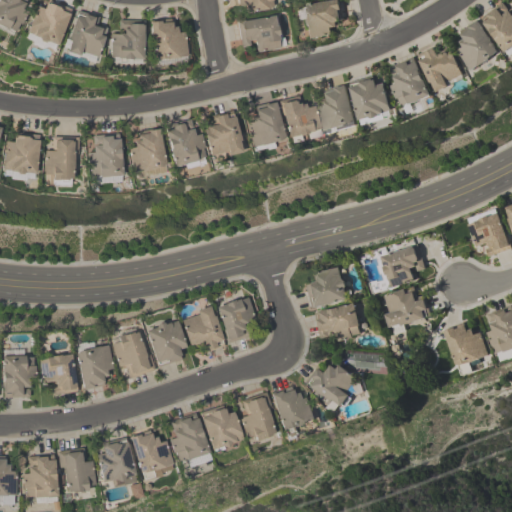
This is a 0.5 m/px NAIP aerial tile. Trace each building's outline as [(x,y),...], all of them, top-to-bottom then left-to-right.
[(0,0),(0,26),(16,34),(29,4),(26,3),(26,0),(0,0)] [(71,11),(37,0),(25,39),(59,50),(71,11)] [(345,23),(341,0),(297,6),(299,20),(304,20),(307,40),(335,36),(333,24),(345,23)] [(510,50),(511,52),(511,51),(511,8),(507,1),(481,19),(505,53),(510,50)] [(99,18),(76,11),(64,53),(97,63),(107,31),(96,27),(99,18)] [(256,54),(284,48),(278,15),(237,22),(241,45),(254,43),(256,54)] [(150,21),(153,65),(188,63),(186,29),(176,30),(175,19),(150,21)] [(472,72),(501,54),(480,20),(460,33),(465,42),(456,48),(472,72)] [(144,22),(121,21),(121,33),(110,33),(109,63),(143,64),(144,22)] [(466,80),(454,50),(444,54),(441,47),(419,56),(434,93),(466,80)] [(417,58),(392,67),(395,77),(388,80),(399,109),(432,97),(417,58)] [(359,124),(359,125),(394,116),(385,83),(376,85),(374,78),(326,90),(328,101),(318,104),(325,132),(359,124)] [(279,104),(290,143),(322,134),(314,106),(303,109),(300,98),(279,104)] [(253,108),(256,118),(245,121),(252,150),(285,142),(275,102),(253,108)] [(234,112),(212,117),(214,127),(203,129),(210,160),(243,153),(234,112)] [(163,128),(174,171),(207,163),(196,119),(163,128)] [(136,135),(138,145),(127,147),(133,180),(168,173),(160,130),(136,135)] [(40,137),(14,135),(14,144),(4,143),(2,178),(37,180),(40,137)] [(87,147),(88,177),(99,177),(100,180),(122,180),(121,135),(93,136),(93,147),(87,147)] [(76,138),(54,138),(53,149),(44,149),(43,186),(76,187),(76,138)] [(500,213),(468,222),(477,250),(487,247),(490,256),(511,250),(500,213)] [(425,269),(419,246),(381,255),(389,288),(415,282),(413,271),(425,269)] [(311,273),(313,284),(305,285),(310,309),(349,301),(342,267),(311,273)] [(412,331),(410,322),(430,317),(425,296),(415,298),(412,288),(381,296),(391,336),(412,331)] [(225,344),(249,338),(244,322),(253,320),(248,297),(216,305),(225,344)] [(315,312),(320,339),(331,337),(332,342),(362,336),(356,304),(315,312)] [(511,306),(483,316),(497,359),(511,354),(511,306)] [(212,307),(180,316),(188,347),(201,344),(203,352),(223,347),(212,307)] [(156,368),(180,361),(177,351),(186,349),(177,319),(145,328),(156,368)] [(454,367),(488,359),(482,330),(471,333),(468,324),(445,329),(454,367)] [(109,338),(118,371),(128,368),(131,378),(154,372),(143,330),(109,338)] [(108,342),(74,349),(82,391),(105,386),(103,375),(114,373),(108,342)] [(2,398),(34,398),(34,357),(23,357),(23,351),(2,351),(2,398)] [(39,357),(41,379),(53,378),(54,394),(76,393),(73,355),(39,357)] [(360,381),(335,362),(328,371),(321,365),(307,383),(339,408),(360,381)] [(270,394),(281,432),(316,421),(307,393),(296,397),(293,387),(270,394)] [(245,445),(278,436),(267,395),(243,401),(247,413),(234,417),(232,405),(200,413),(210,454),(245,445)] [(210,459),(196,414),(166,423),(179,468),(210,459)] [(138,480),(137,476),(173,468),(166,439),(155,441),(153,432),(128,437),(129,440),(95,448),(104,488),(138,480)] [(60,453),(61,494),(94,493),(93,461),(83,461),(83,452),(60,453)] [(0,458),(0,497),(13,497),(13,459),(0,458)] [(25,500),(56,499),(55,458),(24,459),(25,500)]
